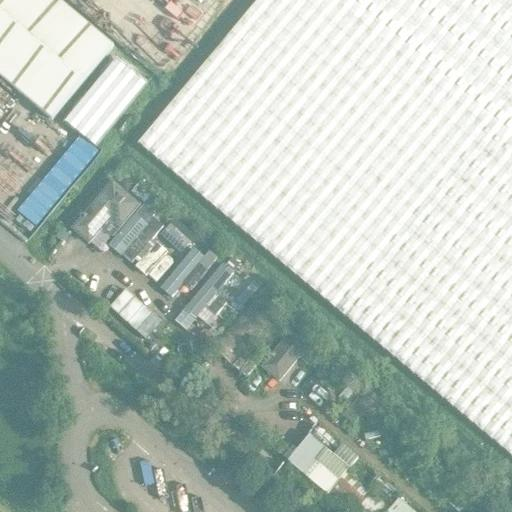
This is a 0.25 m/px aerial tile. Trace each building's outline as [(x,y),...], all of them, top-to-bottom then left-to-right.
[(115,50),(55,0),(0,0),(0,79),(52,124),(115,50)] [(511,0),(261,0),(139,146),(511,459),(511,0)] [(95,149),(147,85),(117,62),(66,125),(95,149)] [(61,183),(85,162),(73,149),(49,170),(61,183)] [(115,185),(74,233),(89,246),(100,234),(105,238),(113,240),(140,207),(115,185)] [(136,219),(110,249),(119,257),(121,255),(132,265),(156,238),(154,237),(162,228),(153,220),(146,228),(136,219)] [(173,222),(161,235),(181,253),(193,240),(173,222)] [(193,252),(161,291),(171,299),(182,286),(191,293),(216,262),(208,255),(203,261),(193,252)] [(218,275),(185,313),(194,320),(204,308),(212,314),(216,309),(221,313),(227,306),(216,297),(227,283),(218,275)] [(131,314),(119,304),(110,315),(146,346),(155,335),(146,328),(150,323),(134,310),(131,314)] [(211,345),(231,365),(270,324),(250,305),(211,345)] [(273,356),(262,369),(263,370),(264,371),(280,384),(290,369),(291,368),(292,367),(292,366),(293,366),(293,365),(294,365),(295,364),(298,361),(299,360),(300,359),(300,360),(302,362),(303,362),(304,363),(308,366),(310,367),(325,349),(309,336),(308,336),(308,335),(307,335),(306,334),(305,333),(304,333),(304,332),(303,332),(296,326),(290,333),(290,334),(289,334),(289,336),(288,337),(287,338),(286,339),(285,340),(284,341),(284,342),(283,343),(282,344),(281,345),(274,353),(273,356)] [(358,396),(342,396),(342,397),(340,398),(339,400),(337,401),(335,405),(335,407),(337,407),(337,408),(339,408),(342,405),(342,407),(344,405),(344,404),(345,403),(348,400),(350,400),(351,400),(351,399),(352,399),(353,399),(354,400),(355,400),(355,401),(354,401),(354,402),(354,403),(353,404),(353,405),(351,406),(351,407),(348,410),(348,411),(346,412),(346,413),(344,415),(343,416),(343,418),(345,419),(347,421),(350,424),(352,425),(354,425),(355,423),(356,423),(356,422),(357,422),(357,421),(359,420),(359,419),(361,417),(361,416),(362,416),(362,415),(363,414),(364,413),(364,412),(365,412),(365,411),(367,409),(368,408),(370,407),(370,406),(370,405),(370,403),(370,402),(370,401),(366,397),(365,397),(363,396),(362,396),(360,397),(358,397),(358,396)] [(308,438),(288,462),(307,478),(347,511),(385,511),(390,507),(327,454),(308,438)] [(391,511),(411,511),(400,502),(391,511)]
